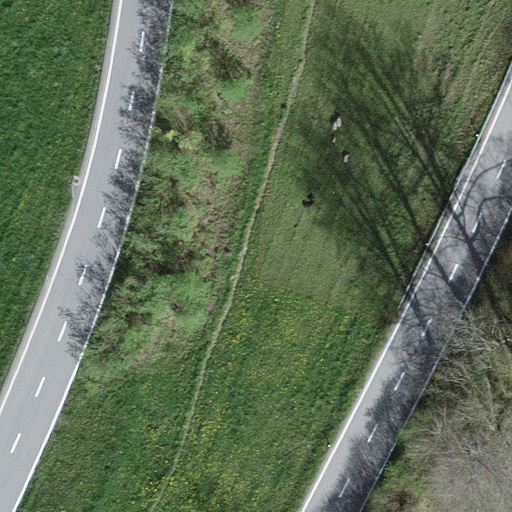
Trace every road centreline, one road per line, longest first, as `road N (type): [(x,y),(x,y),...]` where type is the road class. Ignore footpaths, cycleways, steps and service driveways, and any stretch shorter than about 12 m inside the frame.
road 1 (tertiary): [(147,0),(133,92),(92,249),(0,476)]
road 2 (tertiary): [(331,511),(511,144)]
